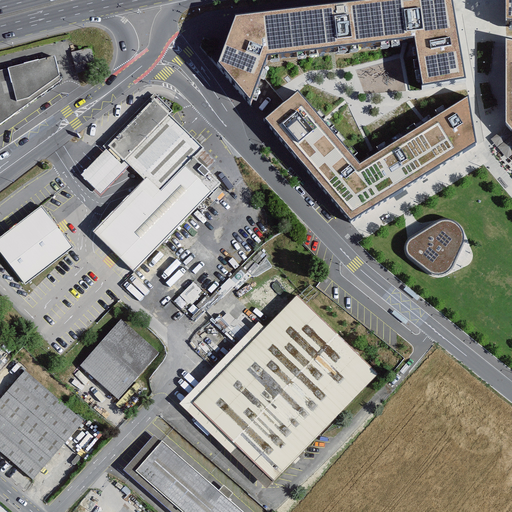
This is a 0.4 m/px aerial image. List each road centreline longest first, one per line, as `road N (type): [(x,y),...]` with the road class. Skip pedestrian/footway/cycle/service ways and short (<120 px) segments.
road 1 (residential): [(434,330),(355,264),(185,76),(152,56)]
road 2 (tertiary): [(0,173),(123,80)]
road 3 (unknown): [(229,129),(217,149),(241,209),(196,257)]
